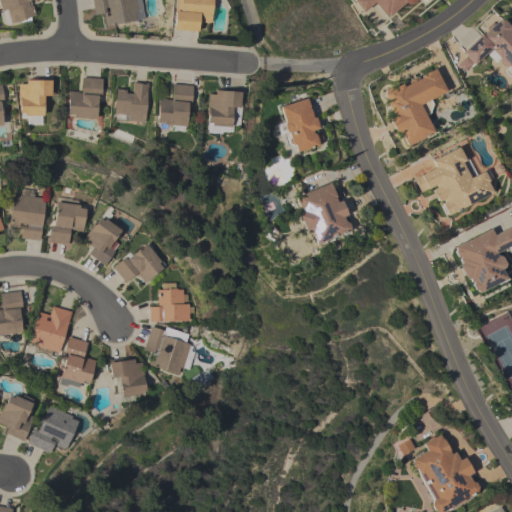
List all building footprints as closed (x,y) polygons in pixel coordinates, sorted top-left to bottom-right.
[(4,24),(0,10),(0,0),(25,0),(27,7),(31,6),(34,15),(28,17),(30,24),(23,26),(22,22),(18,23),(17,21),(10,23),(10,22),(4,24)] [(139,0),(141,10),(136,11),(136,12),(133,13),(135,21),(105,26),(103,16),(108,15),(107,7),(103,8),(104,13),(93,15),(90,0),(139,0)] [(210,0),(209,22),(197,21),(196,31),(172,30),(173,0),(210,0)] [(386,15),(385,13),(382,15),(371,2),(359,11),(350,0),(413,0),(412,2),(410,3),(408,3),(406,4),(404,3),(402,2),(386,15)] [(493,62),(484,53),(473,64),(471,62),(462,71),(455,64),(464,55),(461,52),(479,34),(480,35),(499,17),(502,19),(503,18),(504,19),(508,23),(509,25),(508,25),(510,28),(508,30),(511,34),(511,81),(503,72),(503,71),(504,70),(507,66),(506,65),(505,66),(502,66),(498,62),(499,58),(498,58),(493,62)] [(444,91),(428,99),(430,104),(428,113),(423,115),(427,123),(429,123),(432,130),(431,131),(432,132),(404,146),(399,133),(400,133),(398,130),(394,133),(387,117),(391,115),(390,113),(389,114),(384,105),(385,104),(384,102),(387,100),(384,99),(382,95),(384,89),(388,87),(390,88),(400,83),(402,86),(420,77),(419,75),(433,68),(444,91)] [(71,117),(71,116),(66,116),(66,114),(65,114),(66,91),(75,91),(75,93),(79,94),(80,77),(100,78),(99,95),(96,94),(94,119),(71,117)] [(49,79),(49,95),(42,95),(42,115),(40,115),(40,124),(25,124),(25,118),(19,118),(19,112),(18,112),(18,104),(16,104),(16,84),(24,84),(24,79),(49,79)] [(122,120),(122,123),(111,122),(113,107),(111,107),(112,98),(113,98),(114,88),(124,89),(124,93),(130,93),(131,81),(146,82),(143,122),(126,120),(122,120)] [(191,85),(190,102),(186,101),(184,126),(161,124),(161,123),(156,123),(156,121),(155,121),(157,98),(170,99),(171,84),(191,85)] [(239,91),(238,107),(239,107),(237,125),(231,125),(230,133),(205,131),(206,122),(205,122),(206,115),(205,114),(206,94),(213,94),(214,89),(239,91)] [(281,148),(274,125),(282,122),(277,106),(306,97),(312,117),(313,117),(316,128),(309,130),(310,133),(314,132),(319,135),(321,139),(318,144),(315,145),(294,151),(292,144),(281,148)] [(444,215),(443,213),(442,214),(438,206),(440,205),(439,203),(442,201),(440,199),(435,201),(429,189),(434,187),(433,184),(418,192),(412,178),(434,167),(430,160),(457,146),(463,160),(459,162),(467,178),(481,171),(482,171),(486,169),(490,178),(485,181),(490,192),(444,215)] [(329,237),(330,239),(322,242),(321,240),(313,244),(307,228),(302,230),(296,214),(300,212),(299,207),(296,207),(293,199),(295,196),(328,182),(333,196),(332,197),(334,202),(339,200),(344,214),(340,216),(342,221),(345,222),(347,227),(345,231),(329,237)] [(11,196),(20,197),(21,188),(33,190),(32,196),(43,198),(38,240),(19,237),(21,226),(25,227),(25,224),(18,223),(17,227),(8,226),(11,196)] [(46,241),(48,225),(52,226),(53,226),(52,225),(55,201),(78,205),(77,207),(84,208),(80,231),(68,229),(66,244),(46,241)] [(87,253),(91,248),(80,240),(89,227),(90,228),(98,217),(102,220),(103,218),(119,230),(107,247),(113,251),(103,265),(87,253)] [(492,235),(511,224),(511,245),(508,248),(507,246),(494,253),(495,255),(500,257),(503,263),(502,267),(500,268),(506,279),(496,284),(495,283),(476,293),(475,291),(472,290),(469,285),(471,282),(469,283),(466,278),(464,279),(456,264),(459,263),(457,259),(458,258),(455,257),(453,252),(454,249),(453,247),(489,228),(492,235)] [(111,267),(123,256),(126,259),(144,243),(158,260),(159,260),(163,264),(160,267),(161,268),(143,283),(137,275),(138,274),(136,272),(124,282),(111,267)] [(148,321),(147,306),(160,306),(159,300),(156,300),(156,289),(160,289),(160,283),(173,282),(174,288),(175,288),(175,289),(181,289),(182,303),(187,303),(188,321),(148,321)] [(0,292),(18,291),(20,307),(17,307),(20,331),(0,333),(0,292)] [(51,350),(49,357),(32,352),(34,345),(31,344),(31,343),(27,341),(36,311),(48,315),(50,306),(69,312),(57,352),(51,350)] [(149,326),(163,330),(164,327),(186,334),(184,343),(188,344),(181,368),(178,367),(176,374),(146,365),(150,355),(155,356),(157,349),(154,348),(152,353),(141,350),(149,326)] [(85,342),(80,358),(85,359),(85,358),(93,361),(87,382),(85,382),(84,383),(80,382),(80,383),(78,383),(77,387),(65,384),(64,386),(57,384),(59,377),(58,376),(65,353),(61,352),(66,336),(85,342)] [(132,400),(116,402),(114,385),(110,385),(106,359),(124,357),(125,360),(132,359),(132,363),(140,362),(143,382),(142,382),(143,391),(138,391),(139,394),(131,395),(132,400)] [(19,398),(20,395),(31,399),(29,402),(31,403),(22,422),(28,425),(21,440),(3,433),(6,426),(0,423),(0,409),(2,405),(3,405),(7,396),(11,398),(13,395),(19,398)] [(70,415),(69,418),(75,421),(63,449),(53,445),(55,440),(49,437),(47,440),(52,442),(48,453),(25,443),(31,428),(36,430),(47,405),(70,415)] [(420,444),(424,441),(425,439),(430,436),(433,436),(437,434),(440,439),(441,439),(442,440),(442,439),(448,448),(447,449),(448,450),(447,451),(448,454),(452,452),(454,454),(455,454),(457,458),(457,459),(457,460),(462,457),(471,472),(467,475),(470,480),(469,480),(470,481),(473,482),(476,487),(475,491),(463,498),(462,500),(457,503),(455,502),(437,511),(432,511),(428,505),(429,500),(430,499),(413,468),(411,467),(409,463),(410,462),(408,459),(424,451),(420,444)] [(406,439),(411,448),(399,455),(394,445),(406,439)]
